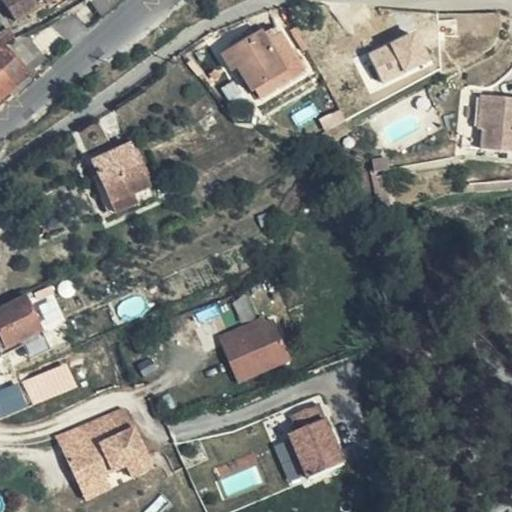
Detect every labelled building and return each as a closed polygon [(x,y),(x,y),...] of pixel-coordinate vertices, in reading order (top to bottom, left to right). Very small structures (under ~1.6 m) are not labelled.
[(1,0),(15,22),(43,4),(45,6),(54,0),(1,0)] [(473,32),(473,21),(437,20),(437,33),(473,32)] [(483,20),(473,21),(473,32),(483,32),(483,20)] [(498,20),(483,20),(483,32),(498,32),(498,20)] [(259,34),(222,56),(232,70),(236,68),(250,90),(252,89),(260,100),(304,73),(275,27),(261,36),(259,34)] [(417,30),(368,51),(381,82),(431,61),(417,30)] [(498,32),(483,32),(484,47),(497,46),(498,32)] [(2,48),(25,75),(44,59),(27,36),(2,48)] [(0,75),(11,88),(25,75),(2,48),(0,45),(0,75)] [(0,97),(11,88),(0,75),(0,97)] [(481,93),(467,91),(462,147),(511,154),(511,100),(481,97),(481,93)] [(131,195),(148,187),(130,146),(93,163),(111,204),(131,195)] [(152,198),(148,187),(131,195),(135,206),(152,198)] [(24,298),(0,309),(0,336),(6,349),(40,332),(24,298)] [(264,319),(235,332),(237,338),(266,325),(264,319)] [(237,338),(235,332),(219,339),(239,384),(290,360),(274,322),(266,325),(237,338)] [(63,367),(15,388),(25,410),(73,388),(63,367)] [(296,430),(288,434),(308,478),(344,462),(319,404),(290,417),(296,430)] [(127,405),(56,438),(85,502),(114,489),(107,475),(126,466),(132,479),(156,468),(127,405)]
